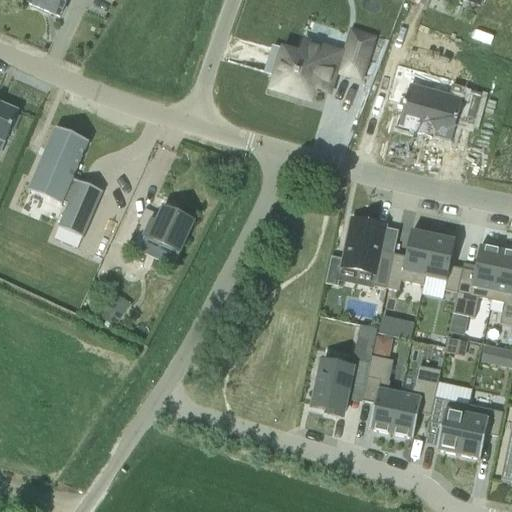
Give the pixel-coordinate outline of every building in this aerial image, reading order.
[(31,0),(29,6),(60,19),(67,0),(31,0)] [(456,0),(480,9),(483,0),(456,0)] [(322,53),(302,45),(297,58),(271,48),(262,72),(272,76),(267,88),(303,102),(308,90),(321,95),(330,72),(336,74),(335,76),(354,83),(368,46),(350,38),(338,67),(333,65),(319,60),(322,53)] [(394,96),(383,122),(419,136),(417,140),(433,147),(435,143),(453,150),(460,131),(479,139),(491,109),(472,102),(469,111),(417,90),(412,103),(394,96)] [(0,142),(6,144),(19,114),(0,105),(0,142)] [(107,194),(108,192),(106,191),(105,192),(84,182),(84,181),(82,180),(81,182),(77,180),(94,144),(95,144),(96,142),(94,141),(93,142),(73,133),(74,132),(61,127),(57,136),(58,136),(35,188),(34,188),(33,190),(35,191),(36,189),(35,188),(36,186),(68,200),(66,203),(66,202),(65,204),(67,205),(68,203),(67,203),(68,200),(73,203),(63,225),(62,224),(61,226),(63,227),(64,226),(85,236),(85,237),(87,238),(88,236),(87,235),(106,193),(107,194)] [(152,223),(145,240),(179,255),(193,224),(164,211),(158,226),(152,223)] [(341,270),(375,277),(386,229),(352,221),(341,270)] [(77,251),(82,240),(59,230),(55,241),(77,251)] [(422,277),(425,278),(433,237),(411,233),(406,258),(394,255),(388,280),(401,282),(403,273),(413,275),(422,277)] [(433,237),(425,278),(428,278),(428,279),(436,280),(437,280),(446,282),(445,292),(457,294),(462,270),(450,267),(455,242),(433,237)] [(462,270),(457,294),(453,315),(474,319),(476,313),(477,306),(479,299),(480,299),(482,290),(490,292),(493,292),(502,252),(480,247),(475,273),(462,270)] [(511,253),(502,252),(493,292),(496,293),(505,295),(503,304),(504,304),(503,312),(502,312),(501,319),(500,325),(511,327),(511,253)] [(115,331),(124,317),(110,307),(100,320),(115,331)] [(390,338),(394,321),(381,318),(378,336),(390,338)] [(376,341),(376,338),(377,332),(360,328),(358,337),(376,341)] [(379,338),(375,354),(389,358),(394,342),(379,338)] [(448,355),(464,359),(467,345),(451,342),(448,355)] [(511,353),(503,352),(499,369),(511,371),(511,368),(511,353)] [(391,437),(400,396),(397,396),(388,394),(390,385),(389,384),(391,377),(392,370),(393,364),(371,359),(362,404),(374,407),(369,432),(391,437)] [(328,413),(327,417),(342,420),(346,402),(349,387),(364,390),(369,366),(352,362),(351,371),(322,365),(313,410),(328,413)] [(403,397),(400,396),(391,437),(413,442),(418,416),(431,419),(435,401),(440,374),(419,369),(417,375),(416,382),(414,390),(413,390),(411,399),(403,397)] [(441,386),(438,398),(489,409),(492,397),(441,386)] [(436,453),(458,458),(467,417),(464,417),(464,416),(455,415),(445,413),(447,403),(435,401),(431,419),(429,425),(442,428),(436,453)] [(467,417),(458,458),(480,463),(486,437),(498,440),(503,415),(490,413),(488,422),(478,420),(479,420),(470,418),(467,417)] [(511,433),(501,485),(511,486),(511,433)]
